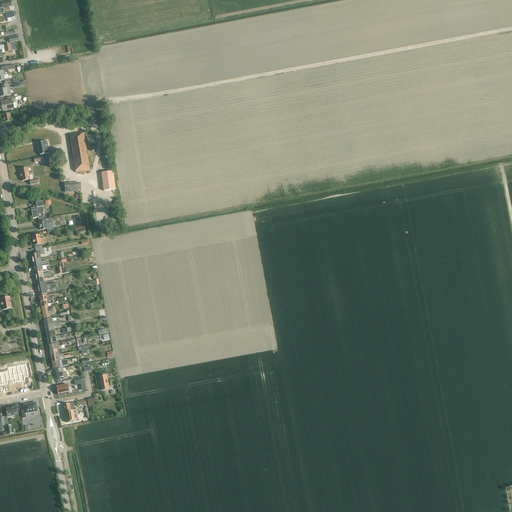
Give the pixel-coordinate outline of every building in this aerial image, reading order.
[(12,51),(15,50),(14,44),(11,45),(10,44),(1,46),(0,45),(0,49),(2,49),(2,47),(4,47),(5,52),(12,51)] [(1,72),(0,72),(0,81),(4,81),(4,83),(10,82),(10,79),(9,79),(8,75),(7,70),(8,69),(7,66),(1,68),(1,72)] [(10,95),(9,89),(8,85),(2,86),(3,89),(0,89),(0,96),(0,97),(10,95)] [(15,101),(14,97),(6,98),(7,101),(1,103),(3,111),(14,109),(12,102),(15,101)] [(14,115),(14,113),(3,115),(4,123),(11,122),(10,116),(14,115)] [(90,171),(90,170),(83,132),(69,134),(76,173),(79,173),(79,174),(82,174),(82,172),(90,171)] [(40,155),(49,153),(47,141),(38,143),(40,155)] [(30,180),(31,185),(38,183),(38,179),(33,180),(33,175),(29,176),(28,168),(20,170),(22,181),(30,180)] [(113,172),(101,173),(103,191),(116,189),(113,172)] [(65,184),(65,193),(81,192),(81,183),(65,184)] [(44,218),(43,213),(44,213),(43,207),(42,202),(35,203),(35,206),(34,207),(34,208),(31,208),(33,219),(38,218),(38,219),(44,218)] [(47,231),(53,230),(53,226),(51,218),(45,219),(38,221),(39,223),(40,230),(47,229),(47,231)] [(32,237),(34,246),(41,244),(46,244),(45,238),(40,239),(39,235),(32,237)] [(32,261),(41,259),(40,255),(41,255),(45,255),(44,248),(42,249),(35,250),(36,254),(31,255),(32,261)] [(48,263),(33,266),(34,272),(43,270),(47,269),(46,266),(49,265),(48,263)] [(37,284),(45,283),(44,279),(45,279),(48,278),(48,279),(54,277),(53,275),(52,275),(36,279),(37,284)] [(53,284),(47,285),(45,285),(45,283),(37,284),(39,296),(47,294),(46,291),(48,291),(48,290),(51,290),(51,291),(56,290),(56,289),(59,289),(58,286),(54,287),(53,284)] [(12,309),(10,297),(0,299),(3,311),(12,309)] [(55,311),(42,313),(44,319),(50,318),(50,315),(55,314),(55,312),(56,312),(55,311)] [(46,332),(54,331),(54,328),(60,326),(60,323),(45,326),(46,332)] [(47,338),(55,337),(55,333),(58,333),(58,330),(54,331),(46,332),(47,338)] [(61,338),(62,339),(65,338),(65,335),(61,336),(60,336),(55,337),(47,338),(48,344),(57,343),(56,339),(61,338)] [(50,351),(60,349),(61,349),(65,348),(64,346),(66,345),(66,342),(62,343),(62,346),(61,346),(59,347),(59,343),(49,345),(50,351)] [(60,361),(59,358),(70,356),(69,353),(57,356),(51,357),(52,363),(60,361)] [(52,363),(53,369),(61,367),(65,366),(68,366),(67,360),(60,361),(52,363)] [(24,373),(20,373),(21,381),(26,380),(25,377),(29,376),(28,368),(23,369),(24,373)] [(62,368),(53,370),(56,381),(57,384),(61,383),(61,380),(64,379),(68,378),(67,372),(63,373),(62,368)] [(15,370),(11,371),(12,379),(16,379),(17,382),(21,381),(20,373),(16,374),(15,370)] [(109,389),(106,375),(98,377),(101,391),(109,389)] [(58,396),(70,393),(68,385),(57,387),(58,396)] [(37,411),(36,403),(23,405),(24,410),(21,411),(23,419),(26,418),(25,413),(37,411)] [(74,403),(63,405),(66,423),(67,423),(70,423),(70,422),(73,422),(72,418),(74,418),(73,410),(75,410),(74,403)] [(5,409),(7,417),(18,415),(17,407),(5,409)]
